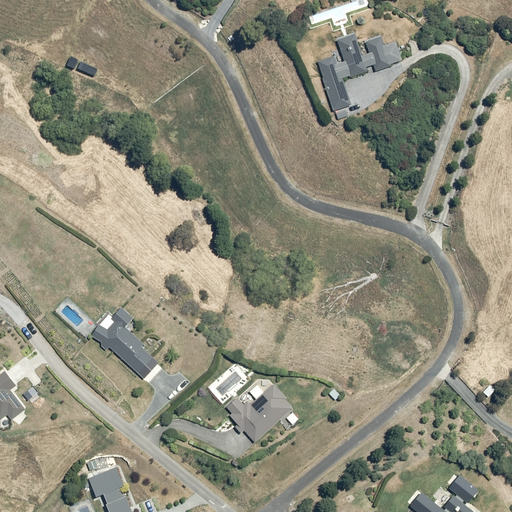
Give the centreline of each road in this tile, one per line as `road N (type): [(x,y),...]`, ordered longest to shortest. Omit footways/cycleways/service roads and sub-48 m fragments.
road 1 (residential): [(268,511),(440,365),(458,328),(457,291),(418,233),(320,208),(284,186),(213,49),(153,0)]
road 2 (residential): [(25,323),(85,396),(228,511)]
